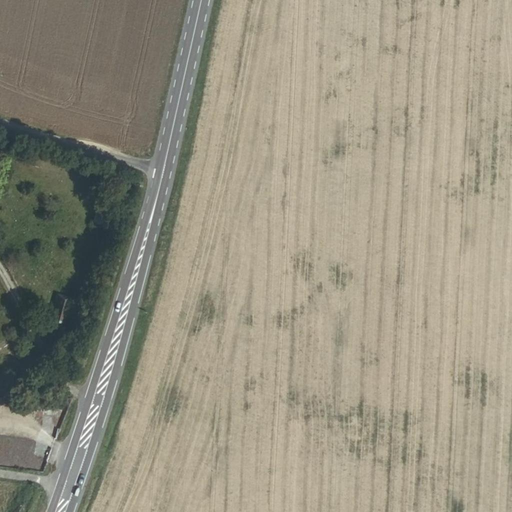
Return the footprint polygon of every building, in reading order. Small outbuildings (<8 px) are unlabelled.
[(125,219),(109,213),(115,194),(105,191),(95,223),(121,232),(125,219)] [(65,322),(67,322),(73,303),(75,296),(60,292),(53,318),(54,319),(65,322)] [(73,303),(87,307),(89,301),(75,296),(73,303)] [(52,325),(63,328),(65,322),(54,319),(52,325)] [(38,406),(51,407),(51,397),(38,397),(38,406)]
